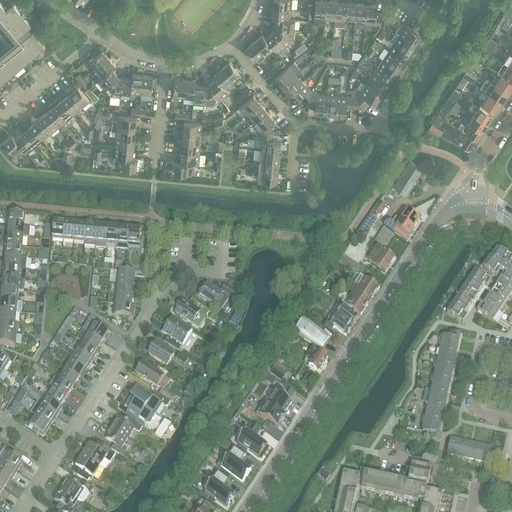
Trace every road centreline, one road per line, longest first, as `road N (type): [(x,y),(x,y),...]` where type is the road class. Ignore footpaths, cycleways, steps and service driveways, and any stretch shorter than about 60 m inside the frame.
road 1 (tertiary): [(241,511),(443,212),(474,200)]
road 2 (residential): [(56,455),(184,272)]
road 3 (residential): [(0,117),(94,34)]
